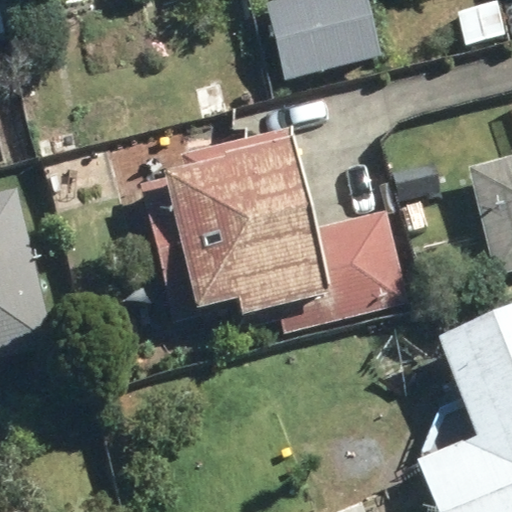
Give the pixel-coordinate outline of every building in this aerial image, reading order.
[(303,0),(275,7),(292,80),(383,59),(369,0),(303,0)] [(170,166),(197,314),(235,304),(244,333),(278,326),(275,312),(291,308),(294,333),(414,311),(395,218),(301,233),(285,145),(170,166)] [(511,168),(471,180),(500,281),(511,277),(511,168)] [(0,363),(41,355),(10,206),(0,207),(0,363)] [(431,469),(448,511),(511,511),(511,322),(443,348),(480,449),(431,469)]
